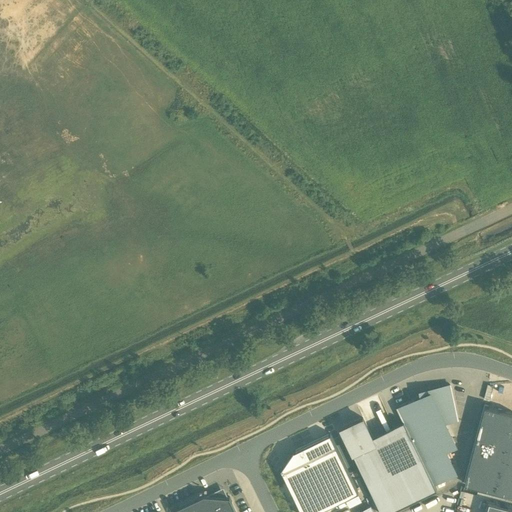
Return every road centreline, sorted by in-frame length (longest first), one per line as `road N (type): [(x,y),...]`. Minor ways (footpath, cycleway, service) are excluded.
road 1 (primary): [(0,493),(511,252)]
road 2 (unclassified): [(0,446),(511,208)]
road 3 (unclassified): [(511,374),(468,360),(431,362),(242,450)]
road 4 (unclassified): [(242,450),(115,511)]
